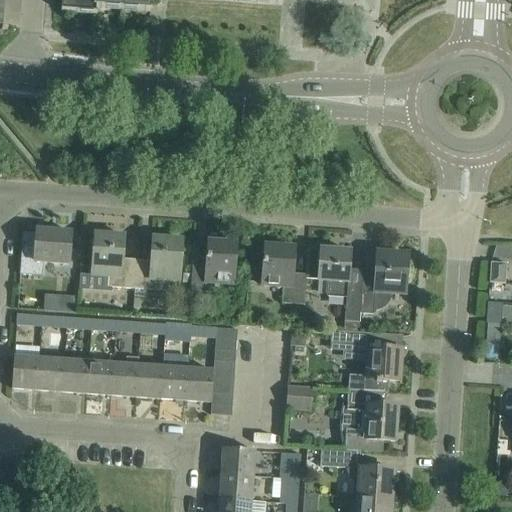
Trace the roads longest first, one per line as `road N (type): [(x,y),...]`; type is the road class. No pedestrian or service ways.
road 1 (residential): [(460,221),(0,190)]
road 2 (secondary): [(419,105),(29,74)]
road 3 (tertiary): [(439,511),(460,221)]
road 4 (residential): [(184,511),(181,450),(160,437),(0,426)]
